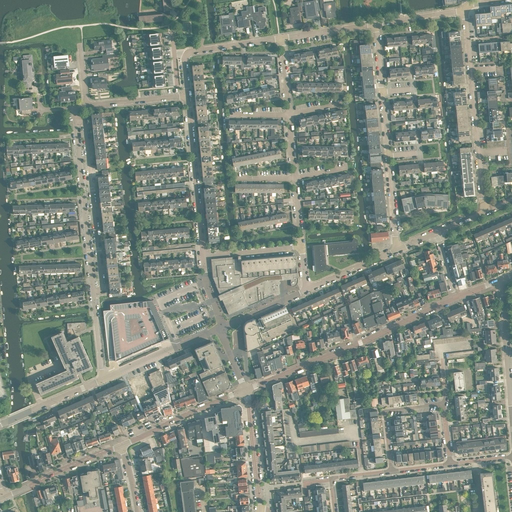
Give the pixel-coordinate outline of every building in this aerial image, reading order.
[(142,16),(139,16),(140,23),(162,21),(162,18),(170,17),(170,15),(169,11),(171,10),(170,0),(159,0),(161,11),(161,13),(142,15),(142,16)] [(312,4),(305,5),(306,17),(317,16),(316,9),(319,9),(318,0),(313,0),(313,2),(311,2),(312,4)] [(324,4),(323,0),(319,0),(321,8),(324,7),(324,9),(325,9),(326,19),(336,17),(335,10),(336,10),(335,2),(324,4)] [(300,2),(297,3),(297,8),(290,9),(291,17),(289,17),(290,24),(300,22),(298,11),(301,11),(300,2)] [(259,29),(264,28),(264,26),(265,26),(265,22),(266,22),(265,18),(262,19),(261,14),(263,14),(263,13),(264,13),(264,12),(265,12),(264,7),(258,8),(259,12),(255,13),(254,6),(250,7),(252,17),(252,19),(256,19),(257,25),(259,25),(259,29)] [(238,26),(239,28),(249,26),(248,20),(252,19),(252,17),(250,7),(246,8),(247,11),(241,12),(242,16),(237,17),(237,19),(234,19),(235,27),(238,26)] [(221,34),(232,33),(231,26),(235,26),(233,13),(228,13),(229,18),(221,19),(222,25),(220,26),(221,34)] [(502,21),(502,28),(503,33),(511,32),(511,23),(510,23),(509,20),(502,21)] [(412,35),(412,36),(412,38),(409,38),(410,45),(419,44),(418,35),(416,35),(416,34),(412,35)] [(406,37),(402,37),(400,37),(400,46),(410,45),(409,38),(406,38),(406,37)] [(107,53),(114,53),(113,48),(112,48),(111,40),(95,42),(95,46),(94,47),(94,48),(95,48),(95,50),(106,49),(107,53)] [(354,40),(354,45),(356,45),(357,50),(360,50),(371,49),(370,44),(359,45),(358,40),(354,40)] [(315,52),(317,59),(326,57),(324,48),(318,50),(318,52),(315,52)] [(312,51),(308,52),(306,52),(307,61),(317,59),(315,52),(313,53),(312,51)] [(301,62),(300,53),(293,54),(295,63),(301,62)] [(93,59),(94,69),(94,71),(98,70),(98,69),(109,68),(108,58),(113,58),(113,54),(103,55),(103,58),(93,59)] [(35,80),(35,77),(33,77),(33,72),(34,72),(34,67),(32,68),(31,65),(32,65),(32,63),(31,63),(31,61),(32,61),(31,56),(24,57),(24,58),(21,58),(21,62),(23,62),(24,65),(22,66),(22,68),(21,68),(22,69),(23,69),(24,69),(24,72),(22,72),(23,76),(24,76),(24,77),(23,77),(24,87),(31,86),(30,82),(34,81),(34,80),(35,80)] [(52,65),(52,69),(69,68),(69,63),(68,63),(68,56),(54,57),(55,65),(52,65)] [(241,68),(244,68),(245,58),(241,58),(241,57),(235,57),(235,65),(241,65),(241,68)] [(253,68),(253,65),(253,57),(247,57),(247,58),(245,58),(244,68),(253,68)] [(412,67),(412,74),(415,74),(415,76),(422,75),(421,66),(412,67)] [(409,74),(412,74),(412,67),(402,68),(403,77),(410,76),(409,74)] [(68,83),(68,82),(72,82),(72,74),(71,74),(71,75),(70,75),(69,69),(60,70),(60,74),(57,74),(57,84),(68,83)] [(93,89),(107,87),(106,79),(99,80),(99,78),(92,78),(93,89)] [(61,102),(76,100),(75,91),(72,91),(72,86),(62,87),(62,92),(60,92),(61,98),(60,98),(60,99),(61,99),(61,102)] [(249,88),(250,91),(251,99),(257,98),(256,90),(255,87),(249,88)] [(364,94),(363,94),(363,99),(366,98),(366,101),(373,101),(372,98),(375,97),(375,93),(364,94)] [(17,110),(21,110),(22,115),(32,114),(31,109),(33,109),(32,98),(16,99),(17,110)] [(418,102),(415,102),(416,109),(425,108),(424,99),(418,100),(418,102)] [(410,112),(409,109),(416,109),(415,102),(412,102),(412,100),(405,101),(406,110),(406,113),(407,113),(409,113),(410,112)] [(160,118),(159,109),(153,110),(154,113),(151,114),(151,120),(154,120),(154,118),(160,118)] [(142,111),(142,119),(148,119),(149,120),(151,120),(151,114),(148,114),(148,113),(148,110),(142,111)] [(336,111),(338,120),(344,119),(343,110),(336,111)] [(326,122),(332,121),(330,112),(324,114),(326,122)] [(209,114),(208,114),(207,114),(197,115),(197,120),(198,123),(206,123),(208,123),(208,120),(210,120),(209,114)] [(198,132),(208,131),(208,125),(207,125),(206,123),(198,123),(198,127),(198,132)] [(418,131),(418,138),(421,137),(421,140),(428,139),(427,130),(418,131)] [(415,138),(418,138),(418,131),(408,132),(409,141),(416,140),(415,138)] [(63,152),(69,152),(69,150),(71,150),(70,146),(69,146),(68,144),(62,144),(63,152)] [(274,147),(273,147),(272,147),(272,151),(274,151),(275,158),(281,157),(280,150),(274,151),(274,147)] [(269,160),(275,158),(274,151),(272,151),(268,152),(268,148),(266,149),(266,152),(268,152),(269,160)] [(263,161),(269,160),(268,152),(266,152),(262,153),(262,149),(260,150),(260,153),(262,153),(263,161)] [(258,162),(263,161),(262,153),(260,153),(257,154),(256,151),(254,151),(254,154),(256,154),(258,162)] [(252,163),(258,162),(256,154),(254,154),(251,155),(250,152),(248,152),(248,156),(250,155),(252,163)] [(246,164),(252,163),(250,155),(248,156),(245,156),(244,153),(242,153),(243,157),(244,156),(246,164)] [(240,166),(246,164),(244,156),(243,157),(239,157),(238,154),(236,154),(237,158),(238,158),(240,166)] [(382,162),(381,157),(370,158),(371,163),(370,163),(371,166),(378,166),(381,165),(380,162),(382,162)] [(421,166),(422,173),(431,172),(430,163),(424,163),(424,165),(421,166)] [(418,164),(413,164),(411,165),(412,174),(422,173),(421,166),(418,166),(418,164)] [(371,170),(372,175),(383,173),(382,169),(379,169),(378,166),(371,166),(371,170)] [(342,175),(344,184),(351,183),(351,182),(349,176),(349,174),(342,175)] [(211,181),(213,181),(213,176),(202,177),(203,182),(204,182),(205,185),(211,185),(211,181)] [(312,181),(313,190),(320,189),(318,180),(312,181)] [(307,191),(313,190),(312,181),(305,182),(307,191)] [(205,193),(215,192),(214,187),(214,184),(211,185),(205,185),(205,188),(204,188),(205,193)] [(415,196),(418,207),(421,207),(425,207),(424,206),(426,206),(424,194),(421,194),(415,196)] [(424,194),(426,206),(427,206),(430,207),(431,206),(433,206),(433,194),(428,194),(424,194)] [(415,196),(408,197),(411,210),(414,209),(414,208),(418,207),(415,196)] [(408,197),(401,199),(404,212),(410,211),(410,210),(411,210),(408,197)] [(280,211),(279,211),(277,211),(278,215),(280,214),(281,222),(287,221),(286,213),(281,214),(280,211)] [(275,223),(281,222),(280,214),(278,215),(274,215),(274,212),(271,212),(272,216),(274,215),(275,223)] [(269,225),(275,223),(274,215),(272,216),(268,216),(268,213),(265,213),(266,217),(268,217),(269,225)] [(263,226),(269,225),(268,217),(266,217),(262,218),(262,214),(260,215),(260,218),(262,218),(263,226)] [(257,227),(263,226),(262,218),(260,218),(257,219),(256,215),(254,216),(255,219),(256,219),(257,227)] [(252,228),(257,227),(256,219),(255,219),(251,220),(250,217),(248,217),(249,220),(250,220),(252,228)] [(246,229),(252,228),(250,220),(249,220),(245,221),(244,218),(242,218),(243,222),(244,221),(246,229)] [(508,220),(502,222),(505,229),(511,227),(508,220)] [(496,225),(500,232),(505,229),(502,222),(496,225)] [(496,225),(491,227),(494,234),(500,232),(496,225)] [(103,228),(104,233),(108,232),(109,235),(116,235),(115,232),(115,226),(113,227),(103,228)] [(485,230),(488,237),(494,234),(491,227),(485,230)] [(485,230),(479,232),(482,239),(488,237),(485,230)] [(476,242),(482,239),(479,232),(473,235),(476,242)] [(115,243),(115,242),(115,240),(115,238),(116,238),(116,235),(109,235),(109,238),(104,239),(105,244),(115,243)] [(326,245),(326,249),(327,254),(328,254),(328,256),(359,253),(358,241),(327,244),(327,245),(326,245)] [(460,250),(466,248),(465,246),(459,248),(448,251),(449,255),(460,252),(460,250)] [(461,255),(461,254),(460,252),(449,255),(450,260),(468,255),(468,254),(467,252),(462,254),(463,254),(461,255)] [(425,257),(426,260),(419,262),(419,264),(421,264),(422,264),(434,260),(434,259),(434,258),(435,258),(434,256),(433,255),(425,257)] [(462,259),(467,258),(469,257),(468,255),(450,260),(452,265),(463,262),(462,259)] [(492,255),(488,256),(489,258),(489,260),(490,265),(492,273),(497,272),(495,264),(493,265),(492,265),(492,263),(493,262),(492,255)] [(216,285),(220,295),(221,295),(223,299),(222,300),(229,315),(280,292),(279,279),(286,279),(288,279),(292,279),(293,287),(293,286),(294,286),(295,286),(296,285),(297,284),(298,283),(298,282),(298,281),(298,280),(296,256),(288,257),(242,261),(241,256),(238,256),(238,257),(233,258),(233,257),(211,259),(213,278),(216,285)] [(396,262),(399,270),(404,267),(401,260),(396,262)] [(423,266),(427,265),(429,273),(436,271),(436,269),(437,269),(434,260),(422,264),(423,266)] [(390,264),(393,272),(399,270),(396,262),(390,264)] [(452,265),(455,278),(464,275),(468,274),(467,271),(466,267),(465,262),(463,262),(452,265)] [(388,275),(393,272),(390,264),(384,267),(388,275)] [(383,268),(377,270),(381,279),(387,276),(383,268)] [(377,270),(372,272),(376,281),(381,279),(377,270)] [(372,272),(367,275),(371,283),(376,281),(372,272)] [(438,272),(427,275),(423,276),(422,276),(424,281),(432,279),(431,277),(439,275),(438,272)] [(441,292),(447,290),(442,274),(439,274),(441,280),(438,281),(439,285),(439,287),(441,292)] [(457,281),(458,286),(465,284),(464,280),(465,279),(464,275),(455,278),(456,282),(457,281)] [(364,276),(358,279),(361,286),(367,283),(364,276)] [(352,281),(355,288),(361,286),(358,279),(352,281)] [(346,284),(349,291),(355,288),(352,281),(346,284)] [(430,282),(431,286),(434,297),(440,296),(438,289),(435,290),(433,285),(434,285),(433,282),(430,282)] [(343,293),(349,291),(346,284),(340,286),(343,293)] [(428,299),(434,297),(431,286),(428,286),(430,292),(426,293),(428,299)] [(332,291),(335,298),(341,295),(338,288),(332,291)] [(326,294),(329,301),(335,298),(332,291),(326,294)] [(383,295),(390,311),(385,313),(389,320),(400,316),(399,313),(395,304),(395,303),(396,302),(391,291),(383,295)] [(372,292),(359,300),(365,329),(381,322),(381,324),(387,322),(381,309),(381,306),(380,300),(381,300),(379,292),(372,292)] [(320,296),(323,303),(329,301),(326,294),(320,296)] [(490,305),(490,304),(488,300),(494,298),(493,295),(487,297),(487,296),(482,298),(485,306),(485,307),(486,308),(487,308),(488,308),(489,308),(490,307),(490,306),(490,305)] [(320,296),(314,299),(318,306),(323,303),(320,296)] [(409,309),(414,306),(410,297),(405,300),(409,309)] [(466,302),(472,319),(476,318),(479,325),(478,325),(479,328),(481,328),(482,328),(488,327),(487,320),(484,321),(484,318),(482,312),(483,311),(479,298),(466,302)] [(309,301),(312,308),(318,306),(314,299),(309,301)] [(115,360),(115,361),(169,338),(152,300),(110,305),(110,310),(111,315),(110,315),(115,360)] [(365,330),(365,329),(359,300),(357,301),(349,304),(353,324),(352,325),(355,334),(365,330)] [(309,301),(303,304),(306,311),(312,308),(309,301)] [(395,304),(399,313),(405,310),(401,301),(395,304)] [(297,306),(300,313),(306,311),(303,304),(297,306)] [(294,316),(300,313),(297,306),(291,309),(294,316)] [(457,308),(461,316),(466,314),(463,306),(457,308)] [(455,319),(461,316),(457,308),(452,311),(455,319)] [(293,322),(287,309),(282,311),(282,310),(261,320),(261,319),(259,319),(260,322),(256,323),(254,320),(248,323),(246,324),(245,326),(245,327),(247,352),(260,346),(259,343),(264,341),(262,337),(266,336),(266,337),(269,335),(270,337),(290,329),(291,328),(292,327),(292,326),(293,326),(293,325),(293,324),(293,323),(293,322)] [(455,319),(452,311),(446,313),(449,321),(455,319)] [(104,316),(109,359),(108,359),(108,361),(115,360),(110,315),(104,316)] [(439,316),(433,319),(436,327),(442,324),(439,316)] [(436,327),(433,319),(427,321),(430,329),(436,327)] [(85,322),(68,323),(67,323),(68,337),(64,339),(61,332),(52,336),(67,371),(36,385),(40,394),(78,377),(77,375),(91,369),(76,334),(85,330),(85,322)] [(424,322),(418,325),(423,336),(426,334),(424,330),(427,328),(424,322)] [(344,341),(349,340),(350,339),(348,330),(345,330),(345,329),(343,329),(342,325),(339,325),(341,332),(342,332),(344,341)] [(421,338),(423,336),(418,325),(413,327),(416,333),(418,332),(419,335),(420,335),(421,338)] [(320,328),(321,333),(320,333),(321,340),(316,340),(317,348),(324,347),(323,339),(325,339),(323,328),(320,328)] [(407,340),(412,338),(414,337),(413,333),(412,328),(409,329),(402,331),(405,340),(407,340)] [(310,351),(316,351),(314,341),(312,341),(311,337),(312,337),(311,331),(307,332),(310,351)] [(296,349),(305,348),(304,340),(295,342),(296,349)] [(392,340),(387,341),(390,355),(389,355),(390,358),(390,361),(391,361),(391,359),(393,359),(392,355),(395,355),(392,340)] [(390,368),(392,368),(392,364),(391,361),(390,361),(390,358),(389,355),(390,355),(387,341),(382,342),(383,350),(385,350),(386,353),(387,353),(387,356),(388,359),(389,365),(390,368)] [(213,342),(195,350),(205,372),(222,364),(213,342)] [(370,351),(372,358),(374,358),(377,370),(382,369),(382,363),(378,349),(370,351)] [(283,366),(288,364),(286,355),(282,356),(282,355),(281,355),(280,355),(279,350),(273,352),(273,354),(274,354),(277,369),(280,368),(281,368),(281,369),(282,369),(283,368),(283,367),(283,366)] [(271,374),(271,371),(269,364),(268,362),(267,362),(267,361),(262,351),(257,352),(258,358),(259,358),(260,363),(260,362),(264,377),(271,374)] [(188,363),(189,363),(194,361),(194,362),(196,366),(199,365),(196,358),(194,359),(191,352),(185,355),(188,362),(188,363)] [(274,354),(273,354),(265,357),(268,361),(267,361),(267,362),(268,362),(269,364),(271,371),(276,369),(277,369),(274,354)] [(185,355),(179,357),(184,369),(187,368),(185,365),(185,363),(188,362),(185,355)] [(357,366),(359,371),(362,370),(360,365),(366,363),(368,368),(370,367),(369,362),(368,362),(366,356),(356,359),(358,366),(357,366)] [(176,366),(180,365),(180,367),(181,367),(182,370),(184,369),(179,357),(173,359),(176,366)] [(176,366),(173,359),(168,362),(171,369),(176,366)] [(351,369),(350,369),(351,372),(350,372),(351,376),(355,375),(354,370),(357,370),(354,360),(349,361),(351,369)] [(343,364),(345,370),(342,371),(344,376),(349,374),(347,370),(350,369),(348,362),(343,364)] [(199,374),(209,397),(225,390),(232,387),(222,364),(205,372),(199,374)] [(256,379),(262,377),(259,364),(253,366),(256,379)] [(332,367),(335,375),(336,377),(338,377),(337,375),(341,374),(338,365),(332,367)] [(149,374),(145,376),(153,394),(168,387),(167,382),(165,383),(159,370),(153,373),(154,374),(150,376),(149,374)] [(172,378),(169,371),(165,373),(166,376),(167,382),(167,384),(177,380),(175,377),(172,378)] [(455,391),(465,390),(463,371),(453,372),(455,391)] [(308,377),(310,384),(312,391),(316,390),(314,383),(318,382),(316,373),(310,375),(311,377),(308,377)] [(320,375),(321,381),(326,380),(327,388),(331,387),(329,377),(328,374),(320,375)] [(139,395),(140,399),(142,402),(140,403),(147,418),(160,412),(152,394),(153,394),(145,376),(131,382),(137,396),(139,395)] [(207,398),(198,376),(197,376),(198,378),(193,380),(195,394),(197,394),(198,402),(199,403),(202,401),(204,400),(208,399),(207,398)] [(306,376),(300,378),(303,387),(304,387),(309,385),(306,376)] [(304,389),(304,387),(303,387),(300,378),(295,380),(298,389),(300,388),(301,391),(305,390),(304,389)] [(288,382),(295,400),(299,399),(296,391),(296,390),(293,381),(288,382)] [(119,384),(123,393),(128,390),(125,382),(119,384)] [(290,409),(289,405),(282,406),(281,397),(282,397),(282,392),(283,391),(283,388),(284,388),(282,383),(281,382),(273,385),(272,386),(275,410),(290,409)] [(285,384),(288,392),(288,393),(291,393),(292,396),(291,396),(293,401),(295,400),(288,382),(285,384)] [(119,384),(113,387),(117,395),(123,393),(119,384)] [(107,389),(111,398),(117,395),(113,387),(107,389)] [(153,394),(152,394),(160,412),(161,414),(162,416),(163,417),(164,417),(165,417),(173,415),(171,407),(172,407),(171,401),(167,393),(169,392),(168,387),(153,394)] [(102,392),(105,401),(111,398),(107,389),(102,392)] [(191,404),(188,396),(185,397),(183,391),(182,392),(183,398),(186,406),(191,404)] [(411,402),(417,401),(416,396),(418,396),(417,391),(410,392),(411,402)] [(105,401),(102,392),(96,394),(100,403),(105,401)] [(176,409),(181,407),(178,400),(175,401),(173,395),(171,396),(176,409)] [(86,399),(90,407),(96,405),(92,396),(86,399)] [(336,410),(337,419),(356,417),(356,415),(356,409),(355,409),(351,410),(350,410),(348,397),(335,399),(336,410)] [(136,398),(130,401),(132,405),(135,403),(137,408),(136,409),(136,410),(136,411),(134,412),(136,414),(138,420),(144,418),(141,411),(136,398)] [(367,407),(372,406),(372,407),(378,406),(378,405),(380,404),(380,402),(378,402),(377,398),(371,399),(367,400),(368,403),(367,403),(367,407)] [(84,410),(90,407),(86,399),(81,401),(84,410)] [(75,404),(79,412),(84,410),(81,401),(75,404)] [(69,406),(73,415),(79,412),(75,404),(69,406)] [(99,406),(101,411),(102,413),(108,411),(106,407),(103,408),(101,405),(99,406)] [(231,407),(226,408),(226,409),(221,409),(221,410),(222,421),(223,426),(222,427),(223,432),(219,433),(220,439),(224,439),(226,436),(229,436),(232,435),(232,436),(243,435),(241,415),(241,414),(241,411),(242,411),(242,408),(237,405),(234,405),(234,406),(231,406),(231,407)] [(63,409),(67,417),(73,415),(69,406),(63,409)] [(67,417),(63,409),(58,411),(61,420),(67,417)] [(214,443),(220,442),(220,439),(219,433),(223,432),(222,427),(223,426),(222,421),(221,410),(215,413),(216,415),(213,416),(204,418),(207,430),(212,429),(214,443)] [(129,415),(126,417),(129,424),(135,422),(135,421),(136,421),(136,420),(138,419),(135,414),(136,414),(134,412),(132,412),(129,413),(129,414),(129,415)] [(50,422),(56,420),(53,413),(42,418),(46,427),(50,425),(50,424),(50,422)] [(119,417),(120,419),(123,427),(129,424),(126,417),(125,414),(119,417)] [(402,424),(401,421),(405,421),(404,416),(400,416),(401,418),(394,419),(395,425),(402,424)] [(197,438),(198,447),(204,446),(205,443),(201,420),(187,423),(190,440),(197,438)] [(106,441),(112,439),(110,434),(113,433),(111,428),(110,423),(109,424),(109,425),(107,426),(109,433),(104,435),(106,441)] [(114,435),(120,432),(117,425),(111,427),(114,435)] [(177,430),(181,449),(178,449),(180,457),(190,456),(188,448),(188,447),(184,429),(177,430)] [(97,433),(101,443),(106,441),(104,435),(103,431),(100,432),(99,431),(97,431),(97,433)] [(174,445),(175,455),(176,459),(172,459),(173,469),(180,468),(179,458),(178,454),(177,444),(176,443),(178,442),(173,432),(167,435),(166,434),(160,437),(164,444),(172,440),(174,445)] [(47,436),(48,441),(51,455),(61,452),(57,438),(52,439),(51,435),(47,436)] [(86,448),(82,436),(80,437),(79,437),(78,437),(77,437),(76,437),(76,438),(75,438),(73,439),(74,443),(71,443),(74,452),(80,450),(79,450),(80,449),(80,450),(81,450),(83,450),(85,450),(86,448)] [(91,439),(90,437),(85,439),(88,448),(93,446),(91,439)] [(68,454),(73,452),(70,443),(68,444),(67,442),(65,443),(66,447),(68,454)] [(140,449),(143,454),(139,455),(139,458),(147,457),(148,458),(160,456),(161,456),(160,448),(153,451),(153,450),(152,450),(150,445),(140,449)] [(246,459),(245,447),(236,448),(231,449),(232,459),(237,460),(246,459)] [(45,464),(52,462),(50,453),(43,455),(42,452),(39,453),(41,459),(44,458),(45,464)] [(214,454),(206,455),(207,464),(215,463),(214,454)] [(33,457),(32,455),(28,456),(31,466),(34,465),(36,471),(43,469),(39,456),(33,457)] [(202,456),(180,459),(184,477),(204,475),(202,456)] [(117,470),(119,479),(123,478),(119,459),(115,460),(115,463),(117,470)] [(115,463),(111,464),(109,464),(110,471),(117,470),(115,463)] [(151,464),(141,466),(142,472),(149,471),(149,470),(152,470),(151,464)] [(271,478),(269,478),(270,482),(274,482),(274,480),(282,479),(282,482),(288,481),(300,480),(299,467),(300,467),(299,464),(297,465),(297,470),(291,471),(291,465),(290,465),(289,465),(288,466),(287,466),(288,469),(288,471),(283,472),(283,470),(279,467),(277,467),(277,469),(270,470),(271,478)] [(9,475),(10,478),(11,483),(15,482),(11,466),(6,468),(8,475),(9,475)] [(87,473),(80,474),(83,491),(88,490),(89,497),(97,496),(96,486),(102,485),(99,468),(92,470),(87,471),(87,473)] [(480,473),(479,473),(480,478),(481,478),(485,511),(496,511),(494,492),(491,472),(482,473),(480,473)] [(66,486),(69,485),(70,487),(70,491),(73,491),(70,478),(64,479),(66,486)] [(196,511),(193,488),(194,481),(180,483),(183,511),(196,511)] [(56,486),(49,488),(51,495),(53,500),(55,499),(53,494),(58,492),(56,486)] [(114,487),(115,491),(112,491),(113,494),(115,493),(123,492),(122,486),(114,487)] [(53,500),(51,495),(49,488),(48,488),(42,490),(45,499),(48,498),(49,501),(53,500)] [(289,492),(290,498),(290,499),(296,498),(296,503),(300,503),(299,498),(302,497),(301,488),(287,489),(287,492),(288,492),(289,492)] [(43,502),(45,501),(41,489),(36,491),(39,499),(41,498),(43,502)] [(289,492),(288,492),(287,492),(280,493),(280,491),(276,492),(276,496),(278,495),(278,500),(290,498),(289,492)] [(241,505),(249,504),(248,503),(249,503),(249,500),(248,500),(248,496),(238,497),(237,495),(234,495),(234,494),(231,495),(231,497),(235,496),(235,500),(240,499),(241,505)] [(287,504),(288,503),(290,500),(290,499),(290,498),(278,500),(278,503),(276,503),(276,506),(286,505),(286,504),(287,504)]
